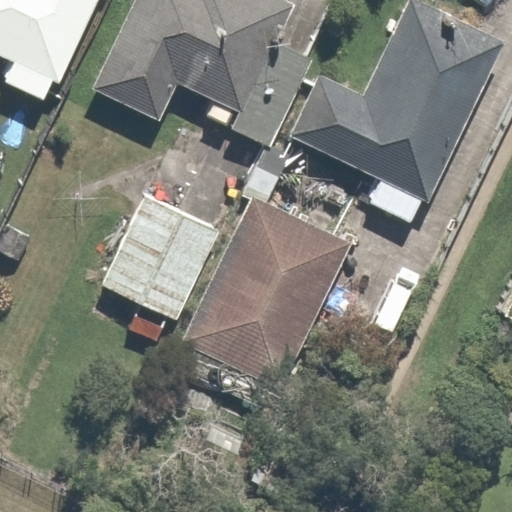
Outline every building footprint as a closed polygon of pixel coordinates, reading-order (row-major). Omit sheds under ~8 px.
[(61,99),(105,0),(0,0),(0,47),(10,52),(1,72),(61,99)] [(136,0),(99,81),(168,113),(183,81),(219,98),(211,115),(264,140),(308,47),(279,33),(294,0),(136,0)] [(462,138),(506,35),(422,0),(397,0),(361,89),(325,74),(296,144),(377,177),(370,194),(416,213),(426,190),(460,205),(484,147),(462,138)] [(270,415),(359,235),(285,198),(303,160),(274,146),(166,364),(270,415)] [(180,315),(225,223),(144,183),(99,275),(180,315)] [(465,229),(425,208),(383,287),(423,308),(465,229)] [(511,339),(480,409),(511,424),(511,339)]
